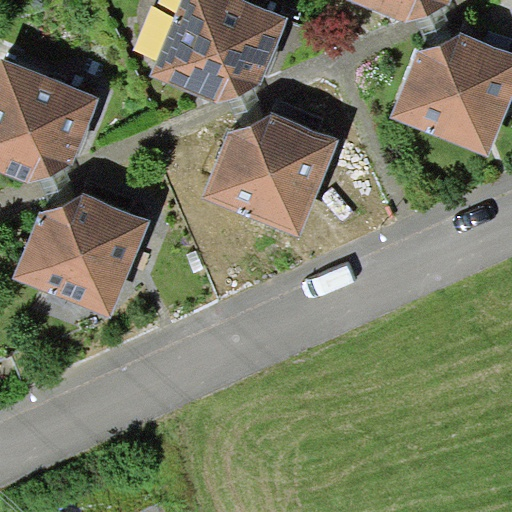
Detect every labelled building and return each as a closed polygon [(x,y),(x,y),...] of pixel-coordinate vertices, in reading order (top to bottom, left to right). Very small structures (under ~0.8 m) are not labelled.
[(287,15),(249,0),(179,0),(151,72),(218,101),(260,82),(287,15)] [(451,0),(354,0),(405,22),(449,7),(451,0)] [(417,50),(392,116),(489,155),(511,97),(511,52),(463,35),(417,50)] [(100,95),(2,56),(0,61),(0,170),(30,183),(75,164),(100,95)] [(228,134),(200,196),(299,234),(337,138),(274,114),(228,134)] [(39,210),(13,278),(112,316),(150,221),(84,192),(39,210)]
